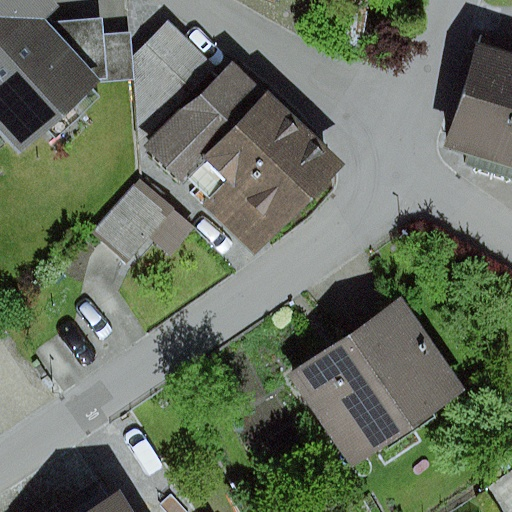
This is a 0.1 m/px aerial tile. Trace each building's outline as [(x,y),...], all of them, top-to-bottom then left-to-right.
[(61,9),(51,0),(0,0),(0,124),(24,150),(100,79),(47,22),(61,9)] [(338,39),(361,45),(370,9),(347,3),(338,39)] [(101,19),(47,22),(100,79),(134,78),(133,59),(131,33),(102,34),(101,19)] [(169,22),(133,59),(134,78),(139,142),(216,66),(169,22)] [(511,55),(477,45),(444,150),(462,156),(459,167),(511,183),(511,55)] [(232,59),(145,148),(183,185),(206,162),(226,182),(206,202),(256,252),(341,165),(232,59)] [(136,176),(89,231),(128,264),(150,238),(171,256),(196,227),(136,176)] [(399,308),(292,379),(349,465),(456,394),(399,308)] [(132,511),(120,492),(88,511),(132,511)]
